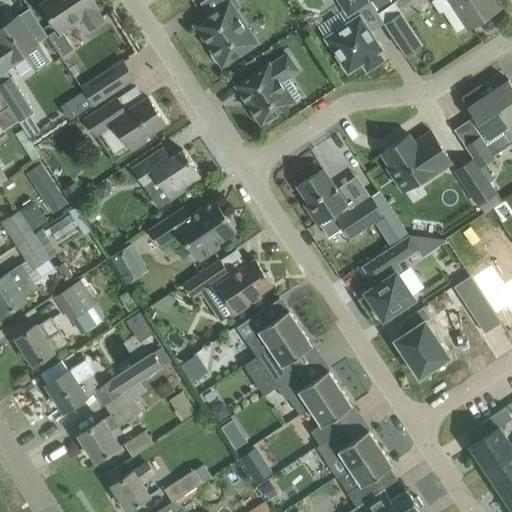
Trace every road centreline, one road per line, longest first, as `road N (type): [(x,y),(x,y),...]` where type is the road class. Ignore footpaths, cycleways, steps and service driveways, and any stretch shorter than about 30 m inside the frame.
road 1 (residential): [(248,176),(335,116),(434,90),(511,36)]
road 2 (residential): [(415,421),(248,176)]
road 3 (residential): [(248,176),(132,0)]
